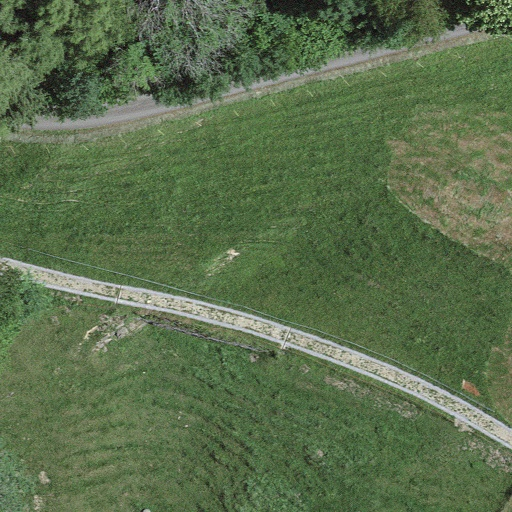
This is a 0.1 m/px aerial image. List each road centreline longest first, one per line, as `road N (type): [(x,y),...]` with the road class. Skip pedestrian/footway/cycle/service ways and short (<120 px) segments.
road 1 (track): [(0,263),(247,330),(430,392),(511,443)]
road 2 (unclassified): [(511,13),(121,112),(0,105)]
